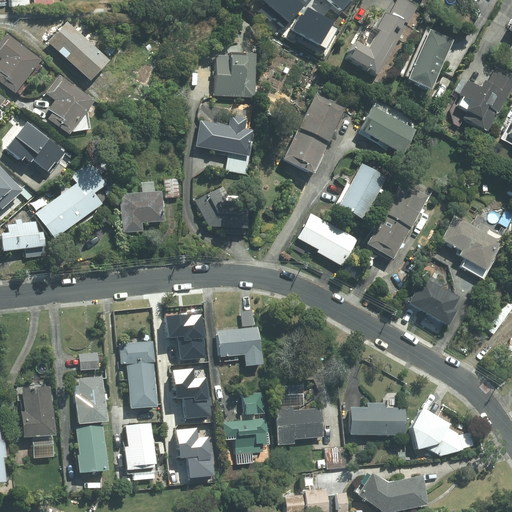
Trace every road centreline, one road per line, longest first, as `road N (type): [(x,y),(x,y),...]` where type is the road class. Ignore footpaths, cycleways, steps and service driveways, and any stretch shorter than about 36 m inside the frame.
road 1 (residential): [(511,438),(457,375),(288,284),(223,274),(0,297)]
road 2 (unknown): [(264,263),(339,134)]
